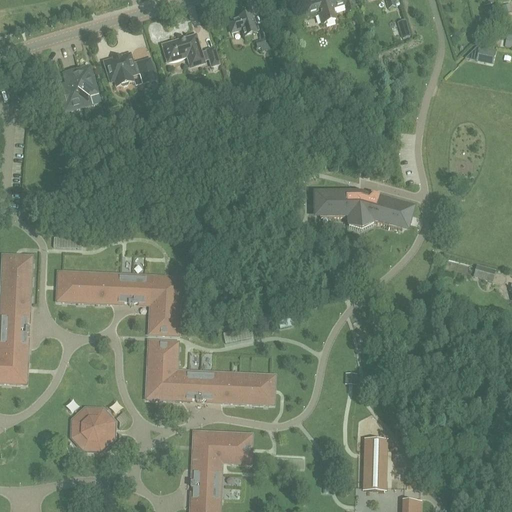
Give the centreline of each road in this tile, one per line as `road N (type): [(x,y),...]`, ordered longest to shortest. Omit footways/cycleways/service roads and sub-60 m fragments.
road 1 (residential): [(208,418),(278,427),(307,413),(333,334),(413,251),(425,200)]
road 2 (residential): [(31,47),(30,85),(9,112),(4,206),(43,247),(44,315),(53,331),(69,337)]
road 3 (residential): [(425,200),(417,149),(442,43),(431,0)]
road 4 (secondary): [(31,47),(188,0)]
road 5 (residential): [(69,337),(51,391),(0,427)]
